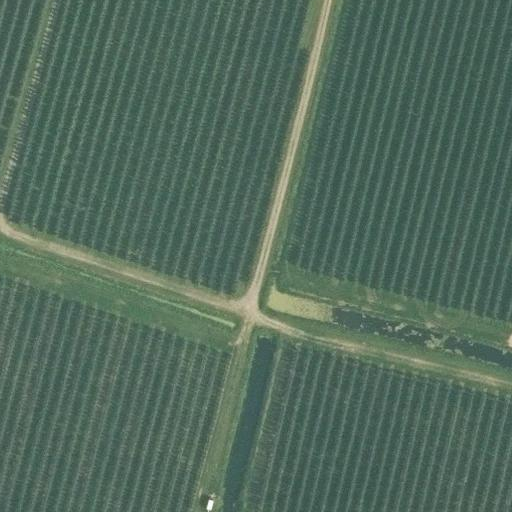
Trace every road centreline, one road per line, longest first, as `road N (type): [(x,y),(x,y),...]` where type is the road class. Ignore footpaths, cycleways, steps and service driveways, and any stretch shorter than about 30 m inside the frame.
road 1 (track): [(0,227),(247,311),(324,0)]
road 2 (track): [(247,311),(511,381)]
road 3 (track): [(59,0),(0,210)]
